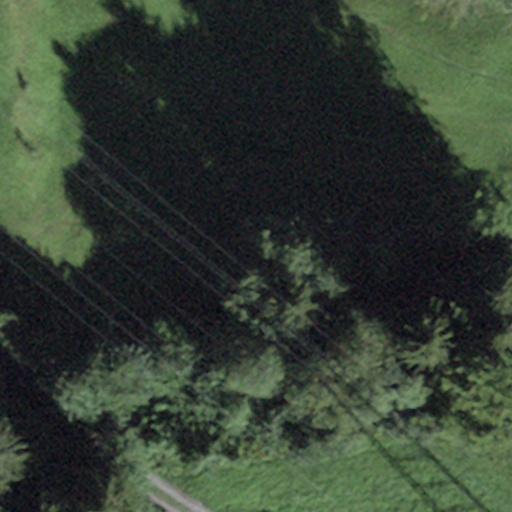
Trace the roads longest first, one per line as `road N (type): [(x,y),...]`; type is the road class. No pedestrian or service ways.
road 1 (track): [(511,61),(260,0)]
road 2 (track): [(183,511),(0,405)]
